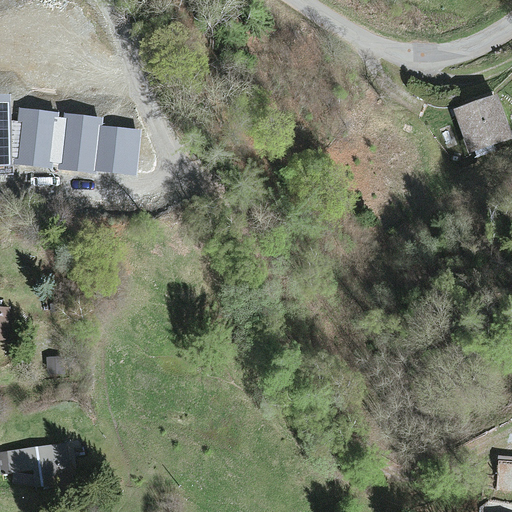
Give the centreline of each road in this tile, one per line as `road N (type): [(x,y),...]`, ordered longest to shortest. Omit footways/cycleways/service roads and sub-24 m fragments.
road 1 (residential): [(102,0),(164,134),(243,222),(297,372),(361,452),(393,472),(425,474),(511,424)]
road 2 (unclassified): [(300,0),(380,47),(421,55),(455,52),(511,24)]
